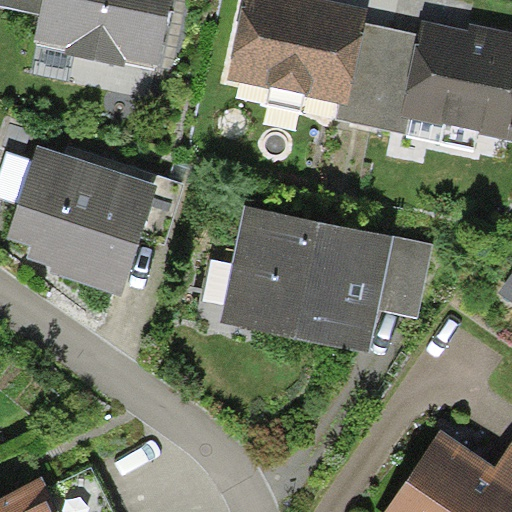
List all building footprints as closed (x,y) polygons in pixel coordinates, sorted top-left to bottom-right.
[(0,0),(0,11),(30,18),(22,58),(58,65),(54,84),(117,98),(119,91),(143,97),(163,0),(0,0)] [(239,0),(224,95),(341,115),(355,31),(358,12),(313,5),(313,0),(239,0)] [(460,35),(412,27),(410,40),(395,123),(511,142),(511,37),(461,29),(460,35)] [(410,40),(355,31),(341,115),(338,130),(393,140),(395,123),(410,40)] [(147,189),(26,154),(0,241),(24,248),(20,264),(42,271),(39,280),(114,302),(147,189)] [(240,210),(213,327),(356,360),(366,316),(408,326),(425,252),(240,210)] [(430,437),(382,511),(511,511),(511,445),(508,443),(488,474),(430,437)] [(0,511),(106,511),(87,472),(43,493),(37,481),(0,498),(0,511)]
